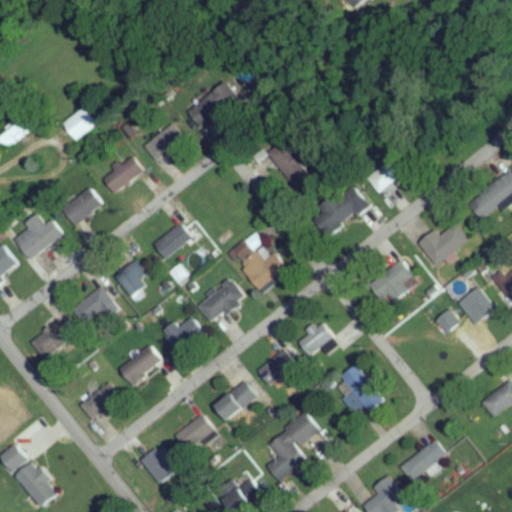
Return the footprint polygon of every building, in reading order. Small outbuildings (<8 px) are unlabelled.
[(64,129),(75,147),(99,132),(88,115),(64,129)] [(0,143),(8,155),(35,136),(24,121),(0,137),(0,143)] [(153,149),(157,160),(181,151),(176,140),(153,149)] [(302,173),(309,167),(298,153),(292,158),(283,148),(269,160),(297,194),(310,183),(302,173)] [(396,195),(392,190),(411,176),(400,161),(369,184),(384,204),(396,195)] [(105,186),(116,201),(146,177),(134,162),(105,186)] [(511,178),(468,205),(481,228),(511,209),(511,178)] [(104,211),(90,193),(62,215),(77,233),(104,211)] [(355,210),(322,210),(322,235),(355,235),(355,210)] [(29,236),(13,247),(28,268),(64,241),(53,226),(45,231),(38,221),(25,230),(29,236)] [(153,251),(168,267),(193,243),(178,227),(153,251)] [(436,273),(472,250),(457,228),(422,251),(436,273)] [(256,261),(240,273),(259,297),(286,276),(267,250),(257,238),(245,247),(256,261)] [(0,291),(5,288),(1,283),(18,270),(4,251),(0,253),(0,291)] [(394,308),(420,289),(404,266),(370,290),(382,308),(390,302),(394,308)] [(146,281),(137,268),(116,281),(132,304),(149,293),(142,284),(146,281)] [(510,304),(511,302),(511,277),(498,289),(510,304)] [(214,331),(247,305),(232,286),(199,312),(214,331)] [(117,315),(105,293),(73,311),(84,332),(117,315)] [(475,331),(496,317),(481,293),(459,308),(475,331)] [(81,339),(68,322),(33,349),(46,366),(81,339)] [(205,340),(193,324),(179,335),(174,329),(162,339),(179,361),(205,340)] [(131,393),(164,370),(153,353),(119,375),(131,393)] [(260,375),(273,392),(299,372),(285,355),(260,375)] [(371,419),(385,404),(354,372),(340,386),(362,407),(360,409),(371,419)] [(214,411),(226,428),(259,404),(247,387),(214,411)] [(495,425),(511,411),(511,387),(483,410),(495,425)] [(82,407),(91,428),(124,413),(115,392),(82,407)] [(308,468),(299,455),(321,439),(308,420),(268,448),(278,463),(268,470),(280,488),(308,468)] [(176,441),(187,458),(216,438),(205,422),(176,441)] [(414,488),(448,460),(436,446),(402,474),(414,488)] [(2,465),(15,479),(29,465),(16,452),(2,465)] [(160,490),(181,475),(165,452),(143,467),(160,490)] [(44,511),(60,500),(36,467),(16,481),(38,511),(44,511)] [(233,488),(238,495),(223,505),(227,511),(247,511),(264,502),(248,478),(233,488)] [(395,511),(406,504),(390,482),(373,495),(378,501),(364,511),(395,511)]
